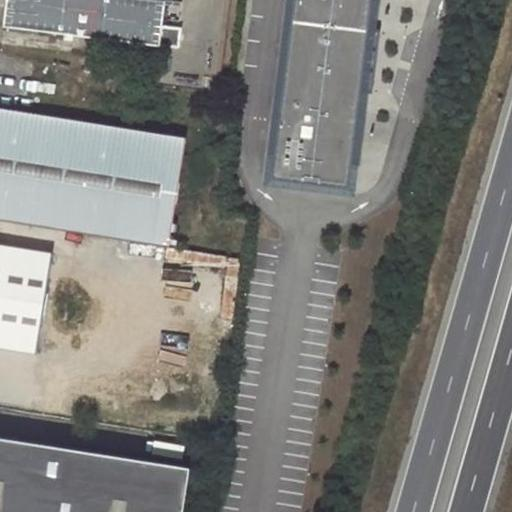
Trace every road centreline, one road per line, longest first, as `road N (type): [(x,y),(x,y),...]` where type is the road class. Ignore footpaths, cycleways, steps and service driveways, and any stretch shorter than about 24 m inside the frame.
road 1 (trunk): [(511,159),(411,511)]
road 2 (trunk): [(465,511),(511,350)]
